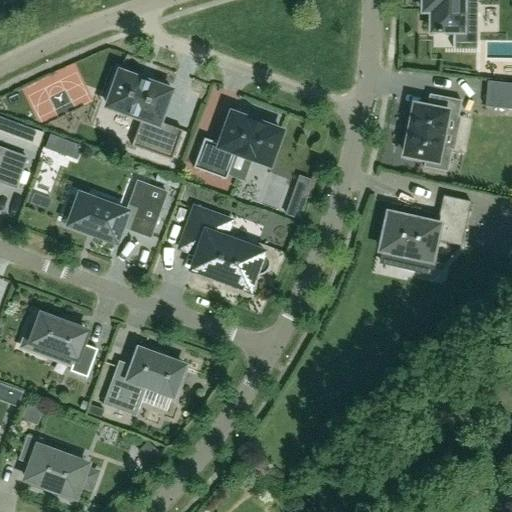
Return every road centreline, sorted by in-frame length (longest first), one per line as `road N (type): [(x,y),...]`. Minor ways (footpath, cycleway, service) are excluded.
road 1 (residential): [(270,352),(0,249)]
road 2 (residential): [(270,352),(327,235),(361,110)]
road 3 (residential): [(361,110),(162,40),(134,10)]
road 4 (residential): [(150,511),(209,445),(270,352)]
road 5 (residential): [(0,68),(134,10)]
